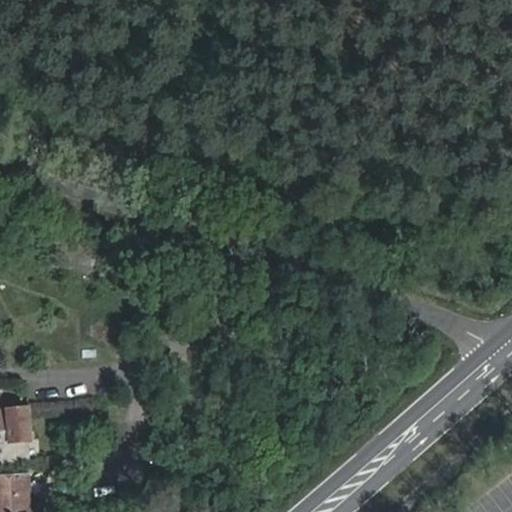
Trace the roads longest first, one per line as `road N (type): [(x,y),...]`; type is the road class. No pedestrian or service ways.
road 1 (unclassified): [(0,166),(494,343)]
road 2 (primary): [(494,343),(300,511)]
road 3 (primary): [(342,511),(511,364)]
